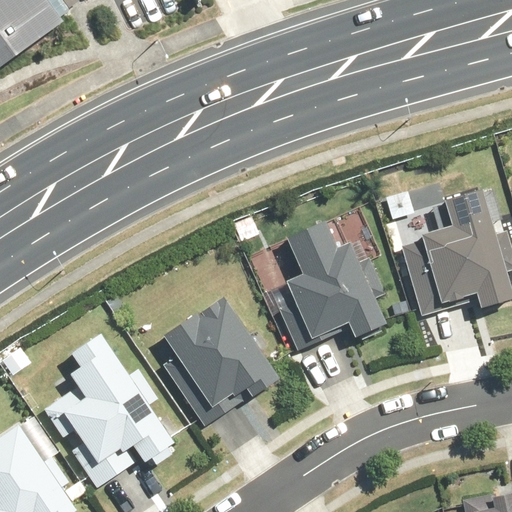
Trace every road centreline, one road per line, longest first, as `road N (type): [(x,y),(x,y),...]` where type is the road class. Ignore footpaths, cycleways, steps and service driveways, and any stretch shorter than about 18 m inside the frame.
road 1 (secondary): [(511,16),(183,125),(0,220)]
road 2 (residential): [(241,511),(355,436),(424,409),(511,391)]
